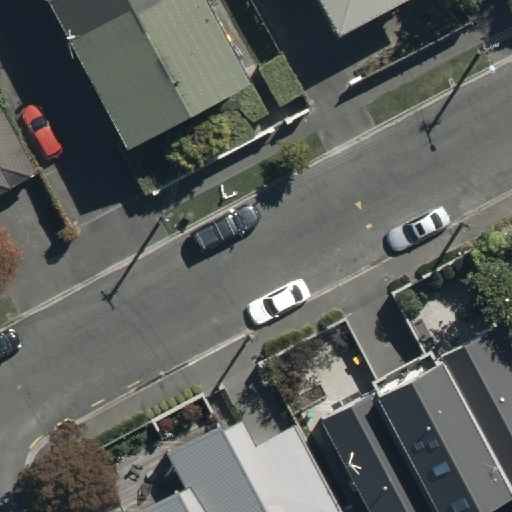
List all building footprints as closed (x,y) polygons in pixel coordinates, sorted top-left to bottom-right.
[(202,0),(42,0),(120,147),(246,81),(202,0)] [(318,0),(335,33),(398,0),(318,0)] [(0,188),(34,171),(0,107),(0,188)] [(511,377),(486,328),(321,415),(369,511),(467,511),(508,491),(511,497),(511,377)] [(126,511),(326,511),(336,507),(290,417),(250,438),(235,409),(163,446),(182,484),(126,511)]
